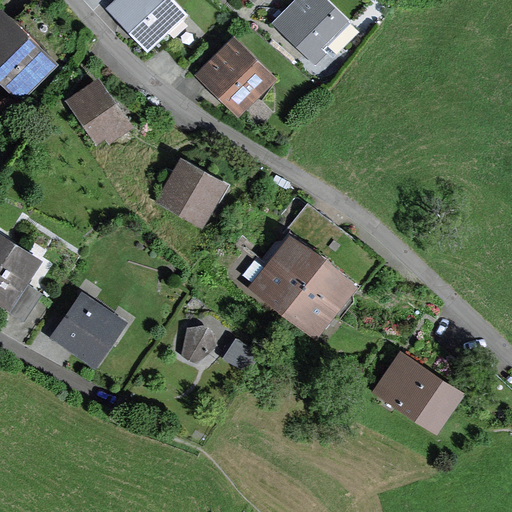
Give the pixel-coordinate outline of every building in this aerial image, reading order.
[(189,14),(175,0),(111,0),(104,7),(148,53),(189,14)] [(350,20),(329,0),(293,0),(272,23),(315,65),(326,54),(322,50),(350,20)] [(0,78),(22,101),(61,62),(2,5),(0,7),(0,78)] [(278,78),(234,34),(193,75),(237,119),(278,78)] [(137,126),(102,76),(68,99),(99,144),(108,138),(112,143),(137,126)] [(205,227),(231,182),(183,154),(157,199),(205,227)] [(44,257),(0,227),(0,301),(11,308),(29,279),(44,257)] [(266,262),(256,254),(244,269),(254,277),(250,283),(284,309),(326,255),(292,229),(266,262)] [(360,281),(326,255),(284,309),(317,335),(318,335),(326,341),(345,316),(337,310),(360,281)] [(29,279),(11,308),(26,318),(45,290),(29,279)] [(129,319),(83,287),(50,334),(97,366),(129,319)] [(219,341),(212,325),(206,321),(188,324),(183,351),(189,357),(198,360),(219,341)] [(262,351),(237,334),(224,354),(249,370),(262,351)] [(441,431),(469,390),(404,346),(376,387),(441,431)]
